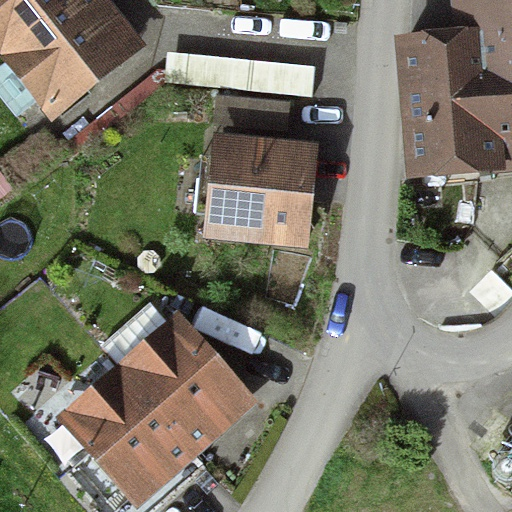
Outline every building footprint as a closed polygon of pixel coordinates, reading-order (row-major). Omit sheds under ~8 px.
[(0,0),(0,42),(6,50),(68,0),(0,0)] [(68,0),(6,50),(53,109),(131,46),(94,0),(68,0)] [(511,0),(476,0),(481,43),(408,50),(417,167),(503,160),(501,143),(511,141),(511,0)] [(222,146),(213,231),(298,239),(307,154),(222,146)] [(176,327),(124,372),(190,448),(242,402),(176,327)] [(124,372),(71,419),(137,494),(190,448),(124,372)]
